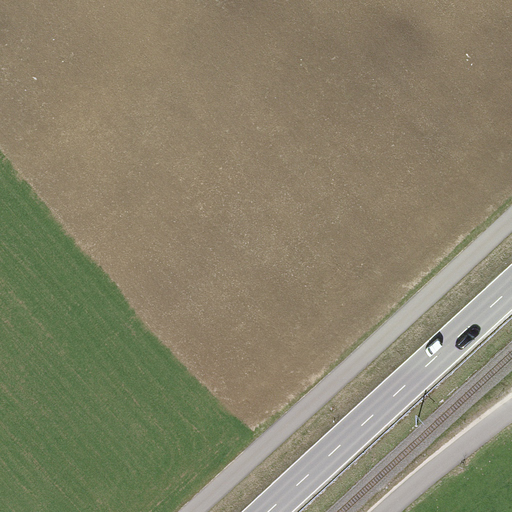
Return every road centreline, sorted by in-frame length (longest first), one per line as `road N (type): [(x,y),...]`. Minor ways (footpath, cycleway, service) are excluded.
road 1 (primary): [(511,286),(267,511)]
road 2 (unclassified): [(511,409),(384,511)]
